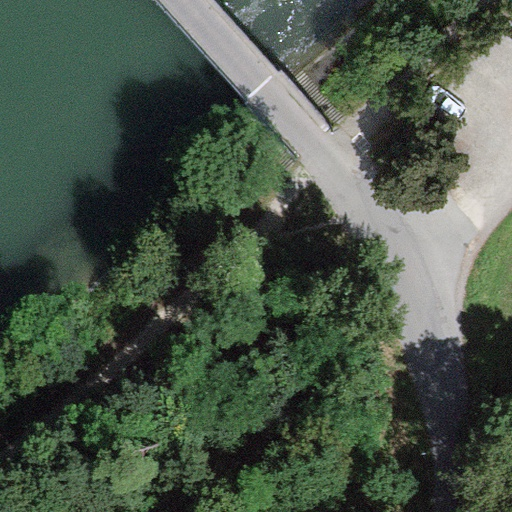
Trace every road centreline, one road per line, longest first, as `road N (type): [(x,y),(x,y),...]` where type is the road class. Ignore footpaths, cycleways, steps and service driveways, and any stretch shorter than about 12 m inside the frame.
road 1 (track): [(486,0),(329,164),(0,465)]
road 2 (tertiary): [(453,511),(409,280),(329,164),(182,0)]
road 3 (track): [(409,280),(511,176)]
